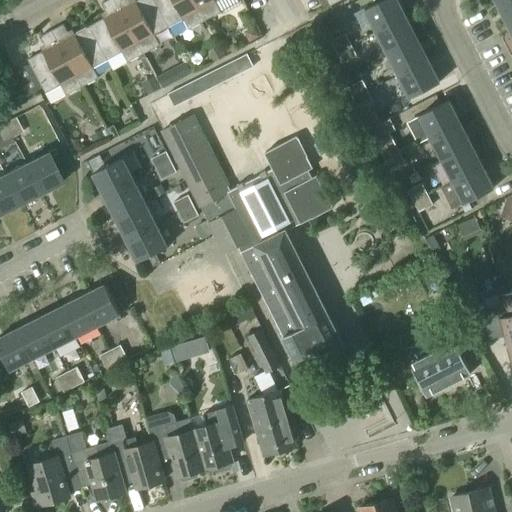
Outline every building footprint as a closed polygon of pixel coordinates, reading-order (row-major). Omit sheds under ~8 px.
[(146,52),(117,0),(107,0),(101,3),(108,16),(91,25),(109,59),(122,52),(127,62),(146,52)] [(128,0),(117,0),(146,52),(159,45),(154,35),(172,25),(158,0),(137,0),(131,4),(128,0)] [(209,18),(199,0),(158,0),(172,25),(183,19),(188,29),(209,18)] [(199,0),(209,18),(221,12),(215,2),(218,0),(199,0)] [(376,31),(406,16),(397,0),(381,0),(364,9),(376,31)] [(511,0),(494,0),(500,9),(511,2),(511,0)] [(511,30),(511,2),(500,9),(511,31),(511,30)] [(406,16),(376,31),(387,53),(417,38),(406,16)] [(109,59),(91,25),(70,37),(63,24),(52,30),(83,86),(98,78),(93,68),(109,59)] [(249,39),(253,40),(257,38),(258,34),(256,31),(253,29),(249,31),(247,35),(249,39)] [(83,86),(52,30),(40,36),(47,49),(27,60),(45,93),(60,85),(66,95),(83,86)] [(336,52),(351,44),(345,33),(330,40),(336,52)] [(428,59),(417,38),(387,53),(398,75),(428,59)] [(454,38),(443,43),(454,70),(466,66),(454,38)] [(208,49),(210,53),(209,53),(214,62),(224,57),(219,48),(217,44),(208,49)] [(356,55),(351,44),(336,52),(342,63),(356,55)] [(383,48),(354,62),(361,76),(389,62),(383,48)] [(247,54),(167,94),(174,107),(253,67),(247,54)] [(428,59),(398,75),(409,97),(440,82),(428,59)] [(188,75),(183,65),(171,71),(176,81),(188,75)] [(142,85),(148,95),(160,89),(154,78),(142,85)] [(353,98),(368,91),(362,79),(347,87),(353,98)] [(504,105),(511,100),(511,82),(496,92),(504,105)] [(368,91),(353,98),(359,109),(373,102),(368,91)] [(472,102),(486,129),(496,124),(483,97),(472,102)] [(430,137),(460,122),(449,99),(419,115),(430,137)] [(405,100),(389,111),(402,131),(419,120),(405,100)] [(254,237),(229,189),(192,115),(161,130),(223,252),(237,245),(254,237)] [(5,122),(12,137),(23,131),(15,117),(5,122)] [(385,160),(399,152),(389,132),(395,129),(389,119),(369,129),(385,160)] [(0,142),(12,137),(5,122),(0,124),(0,142)] [(460,122),(430,137),(441,159),(471,144),(460,122)] [(105,129),(111,140),(119,136),(113,125),(105,129)] [(102,128),(89,135),(96,146),(108,139),(102,128)] [(343,344),(285,230),(312,217),(312,218),(333,207),(322,186),(316,175),(312,177),(308,170),(312,168),(296,136),(264,152),(272,168),(266,171),(265,170),(259,173),(261,176),(244,185),(242,181),(236,184),(237,185),(229,189),(254,237),(237,245),(305,381),(348,360),(340,345),(343,344)] [(402,157),(421,149),(417,139),(398,146),(402,157)] [(471,144),(441,159),(452,181),(482,165),(471,144)] [(155,168),(170,160),(165,150),(150,157),(155,168)] [(48,151),(25,162),(41,192),(63,181),(48,151)] [(410,173),(399,152),(385,160),(395,181),(410,173)] [(104,195),(134,180),(123,157),(93,173),(104,195)] [(175,170),(170,160),(155,168),(160,178),(175,170)] [(41,192),(25,162),(3,173),(19,204),(41,192)] [(482,165),(452,181),(463,203),(465,202),(469,211),(489,201),(484,192),(493,188),(482,165)] [(3,173),(0,175),(0,213),(19,204),(3,173)] [(134,180),(104,195),(115,217),(145,201),(134,180)] [(412,201),(427,193),(421,182),(407,190),(412,201)] [(151,190),(155,198),(165,193),(161,185),(151,190)] [(178,211),(192,204),(187,193),(172,201),(178,211)] [(433,205),(427,193),(412,201),(418,212),(433,205)] [(511,196),(508,198),(503,213),(511,215),(511,196)] [(145,201),(115,217),(126,239),(156,223),(145,201)] [(192,204),(178,211),(183,222),(198,214),(192,204)] [(168,246),(156,223),(126,239),(137,261),(168,246)] [(104,284),(82,295),(97,325),(120,314),(104,284)] [(478,310),(466,285),(452,291),(464,317),(478,310)] [(511,363),(511,291),(500,295),(503,305),(484,309),(480,317),(485,338),(504,334),(511,363)] [(97,325),(82,295),(60,306),(75,336),(97,325)] [(75,336),(60,306),(38,317),(53,347),(75,336)] [(231,327),(241,322),(236,312),(226,317),(231,327)] [(53,347),(38,317),(16,328),(32,358),(53,347)] [(32,358),(16,328),(0,336),(0,351),(9,370),(32,358)] [(265,374),(281,366),(262,328),(247,335),(247,336),(265,374)] [(454,341),(426,355),(411,362),(428,395),(470,373),(454,341)] [(411,362),(426,355),(420,342),(404,349),(411,362)] [(109,349),(117,365),(127,359),(120,344),(109,349)] [(169,347),(160,350),(165,364),(174,361),(169,347)] [(117,365),(109,349),(99,355),(106,370),(117,365)] [(248,368),(241,353),(228,358),(235,374),(248,368)] [(77,366),(66,371),(74,386),(84,381),(77,366)] [(74,386),(66,371),(56,377),(63,392),(74,386)] [(94,385),(98,401),(107,398),(103,383),(94,385)] [(31,386),(4,400),(7,409),(27,403),(29,407),(40,401),(31,386)] [(281,389),(264,394),(280,450),(297,445),(281,389)] [(280,450),(264,394),(248,399),(264,455),(280,450)] [(233,460),(229,446),(242,442),(232,406),(190,417),(205,468),(212,466),(213,469),(216,471),(230,467),(232,464),(231,461),(233,460)] [(205,468),(190,417),(148,430),(151,441),(153,440),(161,466),(174,463),(177,476),(178,476),(179,479),(183,481),(196,477),(199,473),(198,470),(205,468)] [(151,441),(138,445),(136,435),(126,438),(122,424),(105,429),(109,441),(112,453),(114,452),(123,485),(135,482),(136,487),(165,479),(161,466),(153,440),(151,441)] [(112,453),(109,441),(86,448),(81,431),(66,436),(81,488),(93,484),(97,499),(125,491),(123,485),(114,452),(112,453)] [(56,456),(29,464),(41,504),(70,495),(68,491),(81,488),(66,436),(51,440),(56,456)] [(481,489),(451,496),(454,511),(495,511),(494,507),(486,509),(481,489)] [(396,511),(392,498),(376,503),(378,511),(396,511)] [(378,511),(376,503),(359,507),(360,511),(378,511)]
